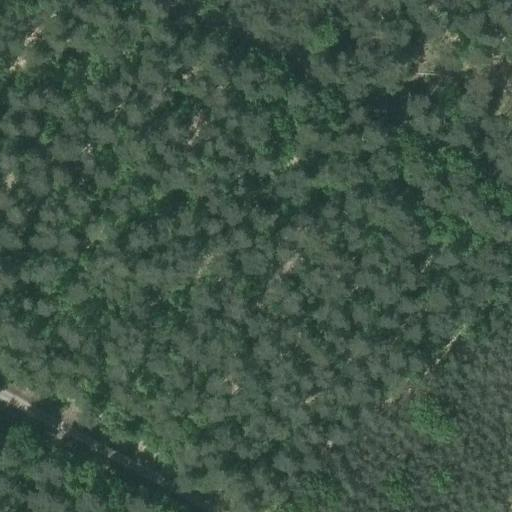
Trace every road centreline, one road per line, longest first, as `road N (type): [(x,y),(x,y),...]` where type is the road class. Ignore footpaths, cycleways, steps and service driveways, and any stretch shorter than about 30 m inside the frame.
road 1 (track): [(485,511),(511,502),(511,198),(143,0)]
road 2 (track): [(0,399),(207,511)]
